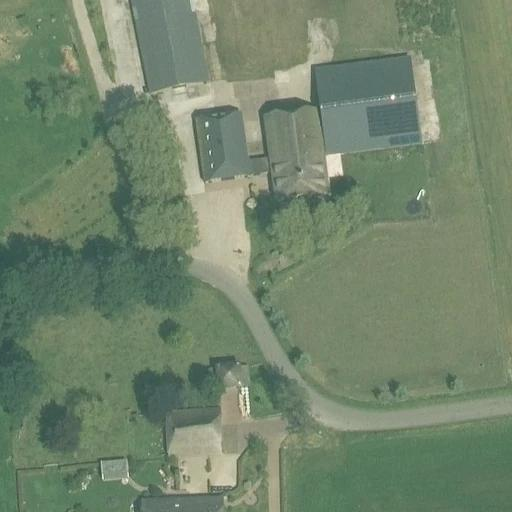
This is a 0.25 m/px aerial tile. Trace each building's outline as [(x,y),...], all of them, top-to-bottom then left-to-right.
[(128,0),(148,96),(209,84),(191,0),(128,0)] [(318,113),(324,159),(420,145),(409,60),(315,72),(320,113),(318,113)] [(330,196),(324,159),(318,113),(265,121),(271,160),(247,163),(240,116),(196,122),(205,185),(249,179),(249,177),(272,173),(276,204),(330,196)] [(209,371),(211,391),(248,388),(247,368),(209,371)] [(222,457),(219,411),(166,414),(168,462),(222,457)] [(125,461),(100,463),(101,481),(127,479),(125,461)] [(188,502),(188,511),(222,511),(222,501),(188,502)] [(141,511),(188,511),(188,502),(142,504),(141,511)]
